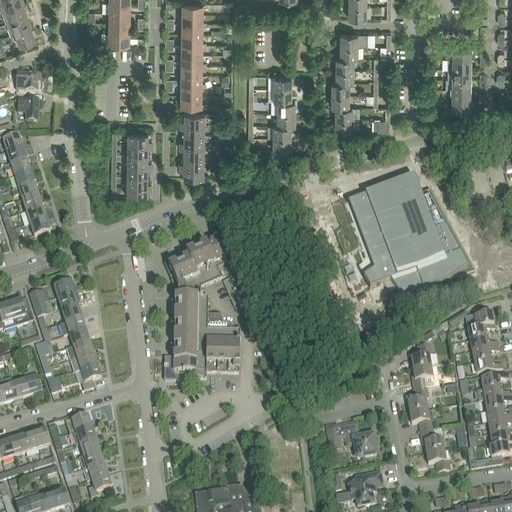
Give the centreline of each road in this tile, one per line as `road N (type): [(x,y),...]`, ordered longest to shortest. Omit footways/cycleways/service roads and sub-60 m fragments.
road 1 (residential): [(125,231),(201,198),(413,140)]
road 2 (residential): [(148,419),(246,397),(280,398),(313,418),(389,403)]
road 3 (residential): [(87,245),(70,46)]
road 4 (residential): [(144,384),(125,231)]
road 5 (residential): [(0,429),(144,384)]
